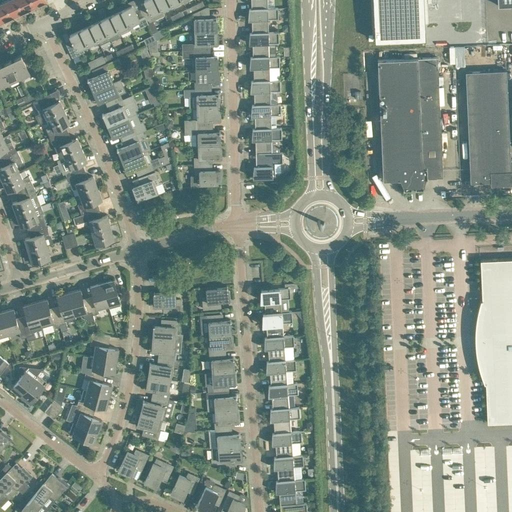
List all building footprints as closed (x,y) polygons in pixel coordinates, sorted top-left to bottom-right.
[(10,16),(22,11),(16,0),(7,0),(3,2),(10,16)] [(16,0),(22,11),(34,5),(31,0),(16,0)] [(164,14),(162,9),(157,0),(144,0),(146,4),(140,7),(148,22),(164,14)] [(157,0),(162,9),(172,4),(170,0),(157,0)] [(251,0),(251,8),(268,8),(267,0),(251,0)] [(372,0),(375,40),(425,38),(423,0),(372,0)] [(0,21),(10,16),(3,2),(0,3),(0,21)] [(127,3),(120,6),(129,24),(138,19),(140,23),(142,27),(148,24),(148,22),(140,7),(134,9),(131,3),(128,4),(127,3)] [(110,11),(120,34),(131,29),(129,24),(120,6),(110,11)] [(206,18),(206,7),(193,13),(193,27),(195,27),(195,31),(217,30),(216,18),(217,18),(217,17),(206,18)] [(252,32),(268,32),(268,19),(278,18),(278,7),(268,8),(251,8),(249,8),(248,19),(252,19),(252,32)] [(121,36),(120,34),(110,11),(99,16),(108,34),(111,39),(111,41),(121,36)] [(99,16),(89,20),(98,39),(100,44),(111,39),(108,34),(99,16)] [(87,43),(98,39),(89,20),(79,25),(87,43)] [(82,46),(87,43),(79,25),(68,30),(72,39),(66,42),(72,56),(82,52),(81,50),(83,49),(82,46)] [(194,50),(207,50),(207,44),(218,43),(218,35),(217,35),(217,30),(195,31),(195,43),(194,43),(194,50)] [(253,56),(269,56),(269,43),(279,42),(279,31),(268,32),(252,32),(250,32),(249,43),(252,43),(253,56)] [(465,65),(464,45),(453,46),(454,65),(465,65)] [(117,55),(128,50),(126,46),(115,51),(117,55)] [(207,50),(194,50),(194,57),(194,65),(196,65),(196,69),(218,68),(217,56),(218,56),(218,55),(208,56),(207,50)] [(29,57),(23,60),(21,54),(11,61),(19,77),(29,73),(30,76),(36,74),(29,57)] [(250,56),(250,63),(253,63),(253,67),(253,79),(253,80),(280,79),(280,66),(279,55),(269,56),(253,56),(250,56)] [(97,64),(107,60),(105,56),(100,58),(99,57),(94,59),(97,64)] [(426,178),(443,177),(437,57),(378,59),(383,179),(400,179),(403,187),(403,188),(411,188),(411,186),(415,186),(415,188),(423,187),(423,186),(426,178)] [(97,74),(87,79),(88,80),(88,79),(93,90),(113,82),(112,78),(113,78),(109,69),(122,64),(119,58),(95,69),(97,74)] [(19,77),(11,61),(11,59),(1,66),(8,82),(19,77)] [(91,67),(97,64),(94,59),(89,62),(91,67)] [(0,86),(8,82),(1,66),(0,64),(0,86)] [(195,88),(209,88),(208,81),(219,81),(219,73),(218,73),(218,68),(196,69),(196,81),(195,81),(195,88)] [(491,184),(511,184),(511,183),(511,169),(511,170),(506,69),(466,71),(470,182),(491,181),(491,184)] [(93,90),(95,94),(94,95),(97,102),(107,98),(109,104),(122,98),(120,94),(126,91),(120,79),(113,82),(93,90)] [(254,104),(270,104),(270,91),(280,90),(280,79),(253,80),(251,80),(250,91),(254,91),(254,104)] [(197,107),(219,106),(219,94),(219,93),(209,94),(209,88),(195,88),(183,88),(184,96),(195,96),(196,103),(197,103),(197,107)] [(50,93),(33,101),(39,114),(36,115),(39,123),(48,119),(65,111),(59,98),(58,99),(59,100),(54,102),(50,94),(50,93)] [(112,109),(102,114),(103,114),(108,125),(136,113),(135,110),(138,109),(131,94),(122,98),(109,104),(112,109)] [(24,102),(22,97),(16,99),(19,105),(24,102)] [(255,128),(271,128),(271,115),(281,114),(281,103),(270,104),(254,104),(252,104),(251,115),(254,115),(255,128)] [(15,109),(12,104),(7,106),(10,112),(14,110),(15,109)] [(1,109),(3,112),(1,113),(2,116),(4,114),(8,112),(10,112),(7,106),(1,109)] [(186,126),(210,126),(209,119),(220,119),(220,111),(219,111),(219,106),(197,107),(197,119),(186,120),(186,126)] [(10,112),(8,112),(11,119),(17,116),(14,110),(10,112)] [(51,140),(68,132),(64,124),(70,122),(68,118),(65,111),(48,119),(51,126),(47,128),(46,128),(51,140)] [(136,113),(108,125),(110,129),(109,130),(112,137),(122,133),(124,139),(137,134),(144,131),(146,130),(142,120),(139,121),(136,113)] [(198,145),(220,144),(220,132),(221,132),(221,131),(210,132),(210,126),(186,126),(186,133),(190,133),(197,133),(197,141),(198,141),(198,145)] [(252,135),(252,139),(255,139),(256,152),(279,151),(279,138),(282,138),(281,127),(271,128),(255,128),(253,128),(252,135)] [(127,144),(117,148),(117,149),(118,149),(122,159),(147,150),(151,149),(144,131),(137,134),(124,139),(127,144)] [(65,156),(82,148),(77,136),(76,136),(76,138),(71,140),(68,132),(51,140),(57,152),(57,151),(62,149),(65,156)] [(0,158),(11,153),(16,151),(11,141),(6,143),(3,136),(0,137),(0,158)] [(165,154),(158,157),(161,165),(174,160),(168,140),(160,144),(165,154)] [(43,144),(37,147),(40,154),(47,151),(43,144)] [(195,164),(209,164),(209,157),(222,157),(221,149),(220,149),(220,144),(198,145),(199,157),(194,157),(195,164)] [(82,148),(65,156),(57,160),(63,174),(66,173),(68,177),(84,170),(81,162),(87,160),(85,156),(82,148)] [(19,172),(16,164),(23,161),(17,150),(16,151),(11,153),(0,158),(0,159),(3,166),(0,167),(0,174),(2,180),(19,172)] [(140,173),(161,165),(158,157),(151,160),(147,150),(122,159),(124,164),(123,165),(126,172),(138,168),(140,173)] [(279,151),(256,152),(256,166),(254,166),(253,177),(275,176),(275,162),(282,162),(282,151),(279,151)] [(200,185),(210,185),(210,183),(220,182),(220,183),(221,183),(221,177),(222,177),(222,169),(209,170),(209,164),(195,164),(195,174),(195,176),(200,176),(200,185)] [(80,194),(98,187),(95,179),(93,176),(87,178),(84,170),(68,177),(69,180),(72,189),(73,188),(77,186),(80,194)] [(29,175),(23,178),(19,172),(2,180),(6,187),(8,191),(13,188),(16,194),(34,186),(29,175)] [(148,197),(158,193),(155,184),(159,183),(155,172),(141,177),(143,183),(132,187),(134,194),(135,194),(137,198),(137,200),(138,199),(138,198),(148,195),(148,197)] [(18,200),(12,202),(14,206),(16,214),(34,207),(40,205),(41,205),(34,186),(16,194),(18,200)] [(81,214),(87,212),(99,208),(96,201),(101,199),(102,200),(98,187),(80,194),(82,200),(79,202),(77,204),(81,214)] [(29,230),(46,225),(45,221),(42,212),(41,213),(37,214),(34,207),(16,214),(21,226),(22,226),(21,225),(26,223),(29,230)] [(81,214),(73,217),(75,224),(86,220),(88,225),(90,224),(92,231),(111,226),(108,218),(107,215),(101,216),(99,208),(87,212),(81,214)] [(28,250),(46,245),(44,237),(49,236),(50,236),(47,228),(46,225),(29,230),(31,236),(25,238),(26,242),(28,250)] [(109,245),(108,245),(107,240),(113,238),(113,239),(114,239),(111,226),(92,231),(96,243),(97,248),(95,248),(95,249),(109,245)] [(68,233),(72,245),(78,244),(74,231),(69,233),(68,233)] [(72,245),(68,233),(62,235),(65,247),(72,245)] [(53,261),(53,260),(51,261),(50,256),(46,245),(28,250),(32,263),(33,263),(32,261),(39,260),(40,264),(40,265),(53,261)] [(478,310),(477,313),(483,313),(485,368),(479,368),(480,371),(481,374),(482,376),(483,379),(484,382),(486,382),(487,422),(511,420),(511,257),(480,259),(482,299),(481,299),(480,302),(479,305),(478,307),(478,310)] [(102,282),(108,304),(109,307),(120,304),(120,305),(121,304),(114,279),(102,282)] [(98,307),(108,304),(102,282),(91,286),(94,298),(89,300),(93,314),(99,312),(98,307)] [(206,287),(207,296),(202,297),(203,308),(218,307),(218,301),(230,299),(229,291),(228,291),(227,287),(228,287),(227,285),(226,286),(216,287),(216,286),(206,287)] [(265,313),(281,311),(280,298),(291,298),(290,287),(261,289),(260,300),(264,300),(265,313)] [(93,314),(89,300),(84,301),(80,289),(69,292),(75,314),(82,312),(83,314),(88,321),(95,319),(93,314)] [(175,299),(175,290),(175,289),(165,290),(165,291),(155,292),(155,291),(154,291),(154,297),(153,297),(153,305),(165,305),(166,311),(180,310),(180,299),(175,299)] [(76,317),(75,314),(69,292),(57,295),(61,308),(56,309),(60,326),(62,330),(68,329),(65,320),(76,317)] [(60,326),(56,309),(50,311),(47,298),(35,302),(42,327),(53,324),(54,327),(60,326)] [(32,330),(42,327),(35,302),(24,305),(27,317),(22,319),(26,333),(27,335),(33,333),(32,330)] [(13,308),(2,311),(8,333),(19,330),(21,338),(27,336),(27,335),(26,333),(22,319),(17,320),(13,308)] [(267,337),(283,335),(282,322),(292,322),(292,311),(281,311),(265,313),(263,313),(262,324),(266,324),(267,337)] [(207,315),(200,315),(200,322),(207,321),(208,330),(209,330),(210,334),(231,332),(230,320),(231,320),(231,319),(220,320),(220,314),(207,315)] [(153,337),(174,339),(175,335),(176,335),(177,320),(164,319),(164,325),(153,324),(153,325),(154,325),(153,337)] [(91,338),(109,341),(110,335),(92,332),(91,338)] [(210,353),(223,352),(222,346),(233,345),(233,337),(231,337),(231,332),(210,334),(210,346),(209,346),(210,353)] [(293,359),(293,346),(294,345),(293,335),(283,335),(267,337),(265,337),(264,348),(268,347),(269,360),(293,359)] [(173,351),(174,339),(153,337),(152,342),(151,342),(151,350),(161,351),(161,357),(174,359),(175,351),(173,351)] [(108,346),(109,341),(91,338),(90,344),(96,345),(94,356),(116,359),(118,348),(108,346)] [(212,372),(234,370),(233,358),(234,358),(234,357),(223,358),(223,352),(210,353),(211,368),(212,368),(212,372)] [(81,371),(86,372),(100,375),(102,369),(114,371),(116,359),(94,356),(90,355),(89,364),(82,363),(81,371)] [(172,375),(174,359),(161,357),(160,364),(149,362),(149,363),(150,363),(148,375),(170,379),(170,375),(172,375)] [(293,383),(292,370),(296,369),(295,358),(293,359),(269,360),(267,361),(266,372),(270,371),(271,384),(293,383)] [(4,359),(0,364),(0,373),(9,363),(4,359)] [(21,394),(35,377),(26,370),(29,367),(28,366),(12,387),(21,394)] [(209,391),(213,391),(226,390),(225,384),(236,383),(236,374),(234,374),(234,370),(212,372),(213,384),(208,384),(209,391)] [(99,381),(100,375),(86,372),(84,378),(90,379),(87,389),(83,389),(109,395),(112,384),(99,381)] [(35,377),(21,394),(30,402),(46,381),(37,374),(35,377)] [(168,391),(170,379),(148,375),(147,380),(146,379),(145,388),(156,389),(154,396),(168,398),(169,391),(168,391)] [(272,408),(289,407),(288,394),(298,393),(297,382),(293,383),(271,384),(268,385),(268,396),(271,395),(272,408)] [(106,407),(109,395),(83,389),(81,400),(79,399),(77,405),(75,404),(91,409),(93,404),(106,407)] [(215,410),(237,408),(236,396),(237,396),(237,395),(226,396),(226,390),(213,391),(214,406),(215,406),(215,410)] [(164,414),(168,398),(154,396),(153,402),(143,399),(143,400),(140,412),(161,418),(162,414),(164,414)] [(54,399),(45,411),(49,415),(59,403),(61,400),(55,398),(54,399)] [(63,407),(59,403),(49,415),(54,418),(63,407)] [(90,415),(91,409),(75,404),(73,410),(77,411),(73,421),(98,431),(102,419),(90,415)] [(274,432),(291,431),(290,418),(300,417),(299,406),(289,407),(272,408),(270,409),(270,420),(273,419),(274,432)] [(215,429),(229,428),(228,422),(239,421),(239,412),(237,412),(237,408),(215,410),(216,422),(215,422),(215,429)] [(158,429),(161,418),(140,412),(139,416),(138,416),(136,424),(146,427),(145,434),(156,438),(157,438),(160,430),(158,429)] [(94,442),(98,431),(73,421),(69,432),(69,433),(94,442)] [(176,422),(174,431),(183,433),(185,425),(176,422)] [(218,448),(240,446),(239,434),(240,434),(240,433),(229,434),(229,428),(215,429),(217,444),(218,444),(218,447),(210,447),(218,448)] [(272,432),(272,443),(275,443),(276,456),(301,454),(300,441),(302,441),(301,430),(291,431),(274,432),(272,432)] [(0,452),(8,443),(8,442),(10,439),(9,439),(11,437),(10,436),(8,438),(4,435),(5,435),(0,431),(0,452)] [(218,465),(232,468),(231,459),(242,459),(241,450),(240,450),(240,446),(218,448),(210,447),(211,447),(211,458),(210,458),(210,463),(209,463),(218,465)] [(182,447),(181,454),(190,455),(191,448),(182,447)] [(127,450),(125,454),(123,454),(120,461),(122,462),(119,468),(118,468),(117,469),(123,472),(123,473),(130,476),(135,464),(141,467),(147,453),(136,449),(134,453),(127,450)] [(278,480),(302,478),(301,465),(304,465),(303,454),(301,454),(276,456),(274,456),(273,467),(277,467),(278,480)] [(149,483),(149,484),(156,487),(161,476),(167,479),(173,465),(156,458),(154,462),(153,462),(151,466),(149,465),(146,472),(148,473),(145,480),(144,480),(144,481),(149,483)] [(0,488),(2,491),(10,483),(17,489),(17,490),(18,489),(21,492),(29,485),(25,481),(28,479),(27,479),(30,476),(29,475),(31,473),(30,473),(29,474),(25,471),(16,462),(11,467),(4,474),(0,478),(0,488)] [(11,467),(8,463),(1,471),(4,474),(11,467)] [(170,492),(175,495),(175,496),(182,499),(187,488),(193,490),(199,477),(188,472),(186,476),(179,473),(177,478),(176,477),(173,484),(174,485),(171,492),(170,492)] [(32,496),(41,503),(48,494),(55,499),(55,500),(64,488),(67,485),(66,484),(67,482),(65,484),(51,473),(32,496)] [(276,480),(275,491),(279,491),(280,504),(296,503),(295,490),(305,489),(305,478),(302,478),(278,480),(276,480)] [(75,480),(72,484),(79,490),(82,486),(75,480)] [(202,507),(201,508),(208,511),(213,500),(219,502),(225,489),(213,483),(211,488),(205,485),(204,489),(202,489),(199,496),(200,497),(197,504),(196,503),(196,504),(202,507)] [(242,511),(245,508),(243,507),(245,503),(238,500),(240,495),(229,490),(223,504),(229,506),(226,511),(242,511)] [(77,496),(70,491),(67,494),(75,500),(77,496)] [(33,511),(41,503),(32,496),(27,503),(22,509),(19,511),(33,511)] [(18,500),(16,503),(22,509),(27,503),(23,500),(18,500)] [(307,511),(306,502),(296,503),(280,504),(280,511),(307,511)]
